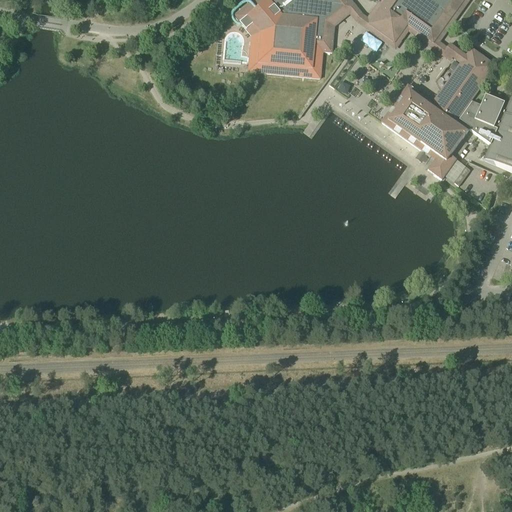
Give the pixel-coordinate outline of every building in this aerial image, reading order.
[(320,80),(322,53),(331,54),(332,44),(333,40),(328,40),(331,16),(335,16),(348,5),(348,0),(254,0),(234,17),(251,38),(248,73),(258,74),(320,80)] [(407,27),(432,45),(464,0),(381,0),(378,5),(381,8),(368,26),(394,45),(407,27)] [(496,68),(471,50),(460,65),(454,73),(453,74),(439,94),(432,104),(407,87),(381,124),(434,162),(427,172),(441,182),(456,162),(450,158),(469,132),(489,146),(483,161),(511,173),(511,93),(506,106),(485,97),(480,107),(470,103),(496,68)] [(449,69),(454,73),(460,65),(454,62),(449,69)] [(435,81),(431,83),(435,93),(440,91),(435,81)] [(458,188),(470,172),(465,169),(453,185),(458,188)]
